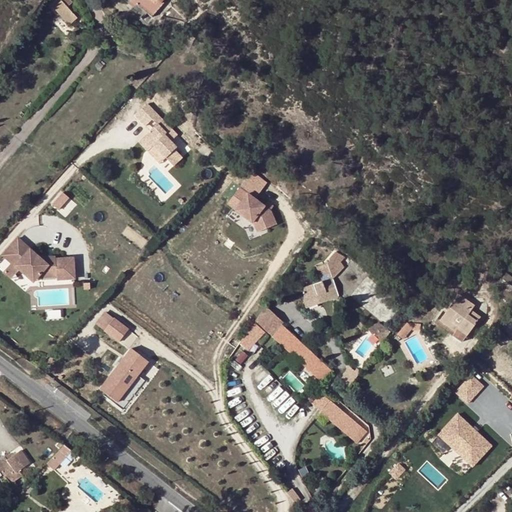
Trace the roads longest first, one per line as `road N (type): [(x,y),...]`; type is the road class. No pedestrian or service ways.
road 1 (tertiary): [(0,361),(171,495)]
road 2 (unknown): [(0,251),(132,102)]
